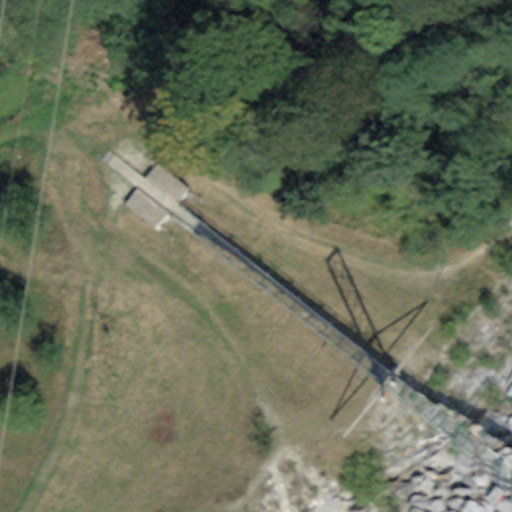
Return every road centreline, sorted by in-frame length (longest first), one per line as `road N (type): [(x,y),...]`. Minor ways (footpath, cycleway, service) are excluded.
road 1 (track): [(19,511),(123,178)]
road 2 (track): [(123,178),(244,47),(248,0)]
